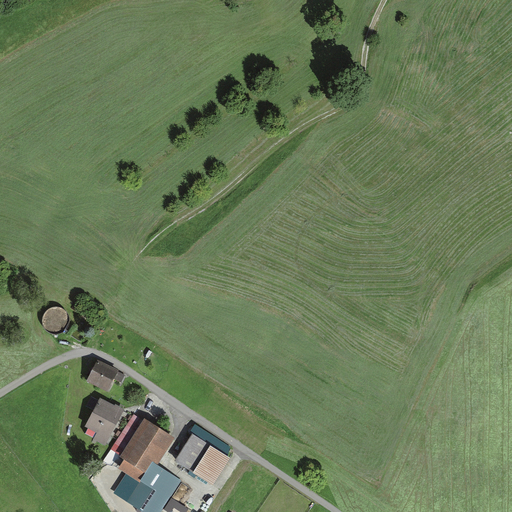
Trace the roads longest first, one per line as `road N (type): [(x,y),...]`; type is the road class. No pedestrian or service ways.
road 1 (track): [(387,0),(364,52),(358,96),(147,252),(89,358)]
road 2 (track): [(323,511),(89,358),(52,366),(0,398)]
